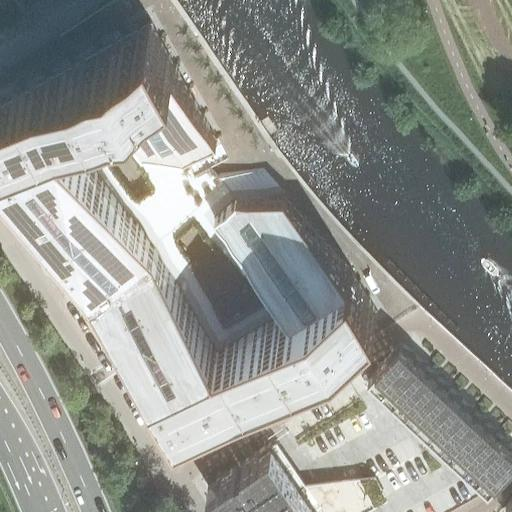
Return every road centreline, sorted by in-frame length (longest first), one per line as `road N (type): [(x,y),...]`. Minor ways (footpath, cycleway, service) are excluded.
road 1 (unclassified): [(193,511),(0,228)]
road 2 (trunk): [(93,511),(0,320)]
